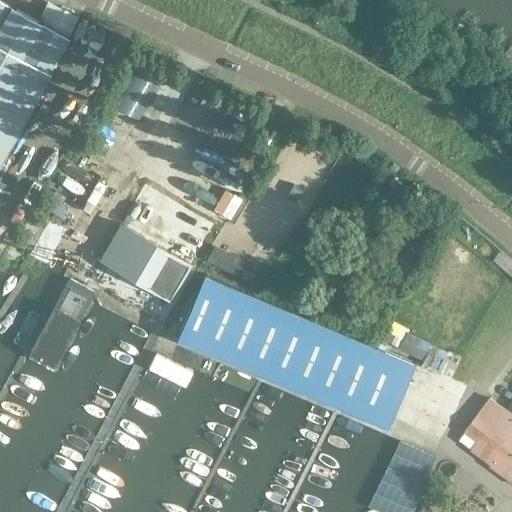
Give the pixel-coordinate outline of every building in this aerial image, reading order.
[(0,140),(59,36),(0,2),(0,140)] [(131,57),(119,101),(149,109),(161,65),(131,57)] [(396,171),(399,166),(393,162),(390,167),(396,171)] [(121,223),(100,258),(170,299),(191,264),(121,223)] [(250,262),(215,244),(207,260),(242,278),(250,262)] [(422,366),(207,276),(180,339),(395,430),(422,366)] [(60,369),(97,293),(69,280),(32,356),(60,369)] [(392,340),(424,355),(431,340),(407,329),(402,339),(394,335),(392,340)] [(511,413),(502,407),(471,449),(491,464),(490,465),(511,481),(511,413)]
